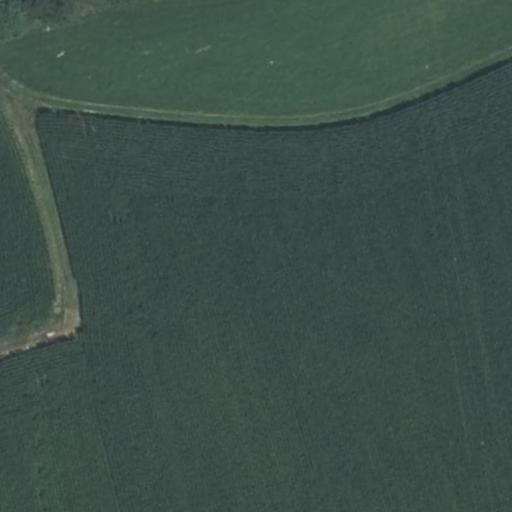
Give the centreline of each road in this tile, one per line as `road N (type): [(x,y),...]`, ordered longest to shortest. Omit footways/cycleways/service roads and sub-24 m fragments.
road 1 (track): [(511,52),(351,119),(259,129),(16,103)]
road 2 (track): [(0,343),(48,327),(60,293),(16,103),(0,79)]
